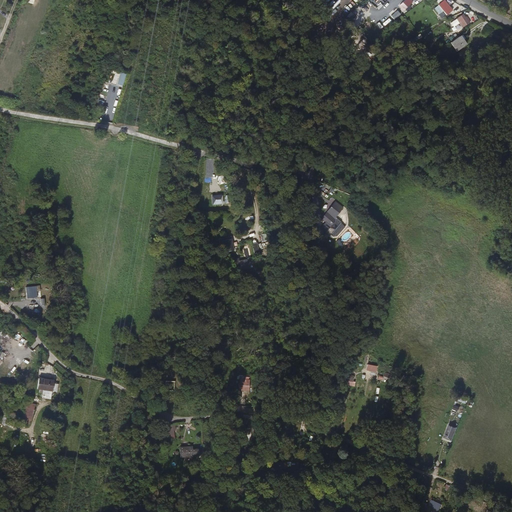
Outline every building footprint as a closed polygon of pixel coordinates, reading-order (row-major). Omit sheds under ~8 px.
[(405,0),(400,5),(407,12),(412,6),(410,5),(405,0)] [(439,5),(444,12),(447,10),(441,2),(439,5)] [(457,19),(462,27),(468,23),(462,15),(457,19)] [(466,45),(460,36),(451,43),(457,51),(465,46),(466,45)] [(433,55),(426,60),(432,68),(437,65),(439,62),(433,55)] [(511,68),(494,76),(498,83),(511,76),(511,68)] [(321,219),(333,229),(339,221),(335,218),(343,208),(335,202),(321,219)] [(336,236),(328,228),(325,231),(333,239),(336,236)] [(231,239),(229,240),(224,241),(227,252),(233,251),(231,239)] [(37,389),(39,389),(44,390),(57,392),(58,384),(54,383),(54,380),(39,378),(37,389)] [(35,404),(27,402),(24,415),(32,417),(35,404)] [(32,417),(24,415),(23,422),(22,425),(29,427),(30,421),(31,421),(32,417)] [(180,432),(185,428),(180,423),(177,424),(174,426),(180,432)] [(445,437),(452,440),(456,429),(449,426),(445,437)] [(192,454),(201,454),(201,449),(192,449),(192,446),(180,447),(181,457),(192,456),(192,454)] [(196,481),(206,480),(206,472),(196,473),(196,481)] [(438,511),(441,504),(436,502),(435,504),(433,504),(431,508),(438,511)]
